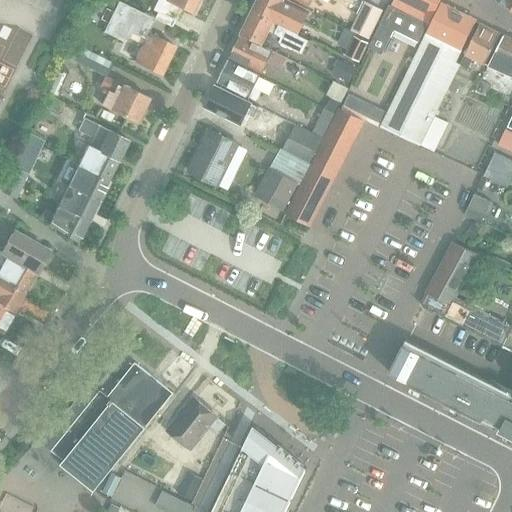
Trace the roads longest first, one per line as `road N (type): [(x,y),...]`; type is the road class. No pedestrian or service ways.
road 1 (residential): [(511,473),(122,265)]
road 2 (residential): [(239,0),(136,210),(122,265)]
road 3 (residential): [(122,265),(0,410)]
